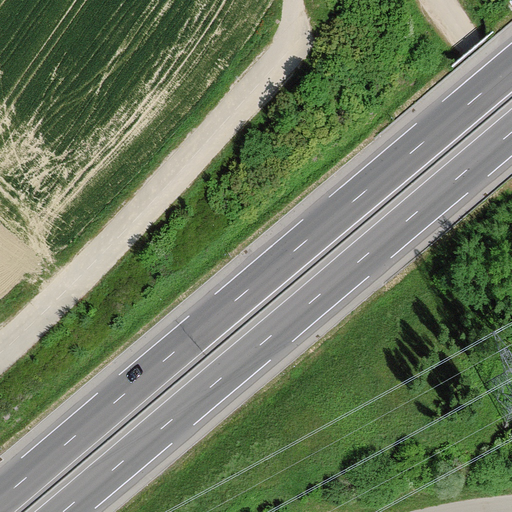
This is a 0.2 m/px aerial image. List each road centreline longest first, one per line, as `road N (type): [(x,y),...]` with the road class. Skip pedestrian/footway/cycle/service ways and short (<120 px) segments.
road 1 (trunk): [(511,62),(0,497)]
road 2 (trunk): [(73,511),(511,140)]
road 3 (unclassified): [(0,353),(130,226),(294,45),(293,0)]
road 4 (unclassified): [(511,93),(436,0)]
